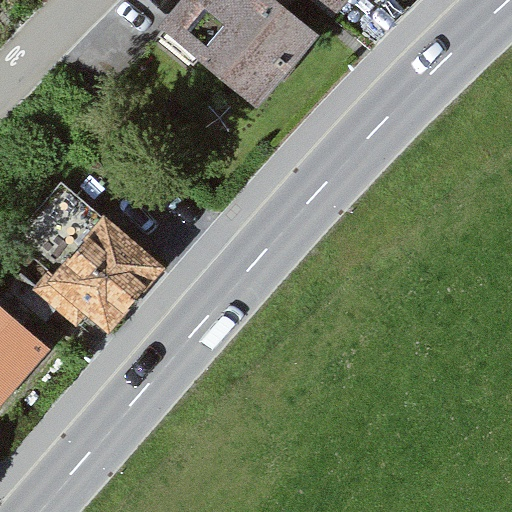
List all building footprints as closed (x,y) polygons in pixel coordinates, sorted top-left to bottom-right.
[(189,0),(165,29),(259,109),(318,39),(283,10),(291,0),(189,0)] [(327,0),(340,11),(349,0),(327,0)] [(198,83),(154,46),(114,92),(158,129),(198,83)] [(47,273),(31,291),(76,330),(87,317),(109,336),(165,270),(62,183),(12,242),(47,273)] [(0,310),(0,404),(47,352),(0,310)]
